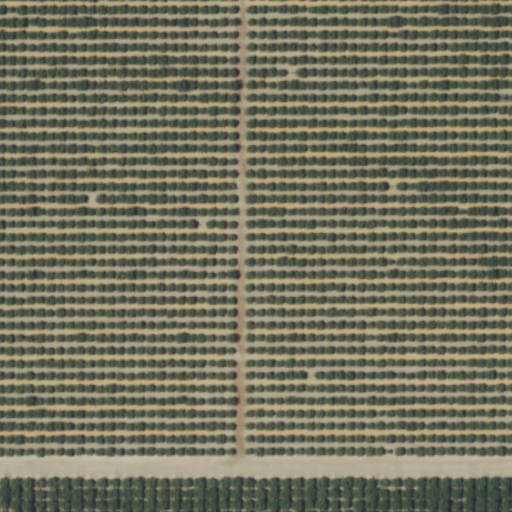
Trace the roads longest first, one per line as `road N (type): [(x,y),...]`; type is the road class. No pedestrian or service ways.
road 1 (track): [(0,467),(511,466)]
road 2 (track): [(237,0),(235,467)]
